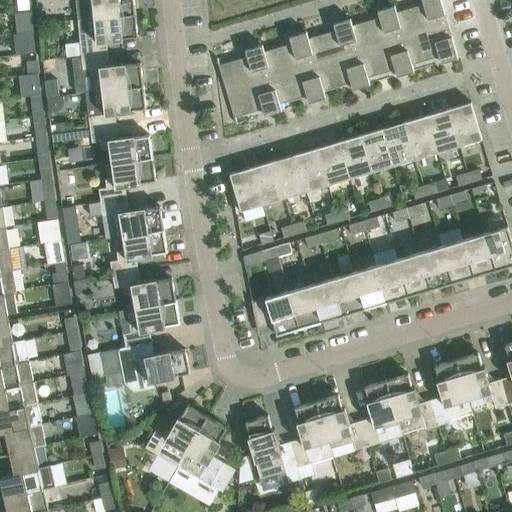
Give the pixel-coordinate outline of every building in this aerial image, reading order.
[(75,0),(78,19),(136,13),(134,0),(75,0)] [(422,0),(424,4),(397,12),(404,38),(448,25),(441,0),(422,0)] [(380,17),(352,25),(360,51),(404,38),(397,12),(395,5),(378,10),(380,17)] [(138,36),(136,13),(78,19),(82,56),(108,53),(106,41),(123,40),(123,37),(138,36)] [(22,19),(24,32),(34,31),(32,18),(22,19)] [(335,30),(308,38),(316,64),(360,51),(352,25),(350,19),(334,24),(335,30)] [(458,58),(448,25),(404,38),(412,64),(439,56),(441,63),(458,58)] [(35,45),(34,31),(24,32),(25,46),(35,45)] [(291,43),(264,51),(272,77),(316,64),(308,38),(306,32),(289,37),(291,43)] [(412,64),(404,38),(360,51),(368,77),(395,69),(397,76),(414,71),(412,64)] [(218,58),(217,58),(226,91),(272,77),(264,51),(262,45),(245,50),(247,56),(220,65),(218,58)] [(368,77),(360,51),(316,64),(324,90),(351,82),(353,89),(370,84),(368,77)] [(92,76),(94,91),(143,85),(141,63),(126,65),(126,62),(109,64),(108,53),(82,56),(83,69),(91,68),(92,76)] [(27,61),(28,74),(38,73),(37,60),(27,61)] [(326,97),(324,90),(316,64),(272,77),(280,103),(307,95),(309,102),(326,97)] [(28,74),(19,75),(21,96),(31,95),(41,94),(38,73),(28,74)] [(280,103),(272,77),(226,91),(236,124),(237,123),(235,117),(263,109),(265,115),(282,110),(280,103)] [(45,80),(47,96),(59,95),(57,79),(45,80)] [(94,91),(86,92),(90,129),(116,125),(116,120),(115,114),(130,112),(132,112),(131,110),(146,108),(143,85),(94,91)] [(0,140),(9,139),(2,98),(0,98),(0,140)] [(33,116),(43,115),(41,102),(32,103),(33,116)] [(471,102),(448,108),(459,145),(482,139),(471,102)] [(438,152),(459,145),(448,108),(427,115),(438,152)] [(45,128),(43,115),(33,116),(35,129),(45,128)] [(427,115),(405,121),(416,158),(438,152),(427,115)] [(394,165),(416,158),(405,121),(383,128),(394,165)] [(67,123),(55,124),(56,132),(68,131),(67,123)] [(116,125),(90,129),(92,142),(100,141),(101,149),(110,148),(112,163),(153,157),(150,135),(135,137),(135,134),(133,135),(118,137),(117,131),(116,125)] [(383,128),(361,134),(372,171),(394,165),(383,128)] [(90,129),(76,131),(77,144),(92,142),(90,129)] [(361,134),(339,141),(350,178),(372,171),(361,134)] [(328,184),(350,178),(339,141),(317,147),(328,184)] [(37,145),(39,158),(49,157),(47,143),(37,145)] [(317,147),(295,154),(306,191),(328,184),(317,147)] [(285,197),(306,191),(295,154),(273,160),(285,197)] [(41,171),(51,170),(49,157),(39,158),(41,171)] [(153,157),(103,164),(103,165),(112,163),(114,178),(105,179),(106,187),(99,189),(101,202),(127,198),(125,186),(142,184),(141,182),(156,179),(153,157)] [(273,160),(252,167),(263,204),(285,197),(273,160)] [(241,210),(263,204),(252,167),(230,173),(236,195),(235,195),(235,193),(233,194),(236,213),(238,213),(237,211),(241,210)] [(467,172),(470,182),(482,179),(479,169),(467,172)] [(459,186),(470,182),(467,172),(456,176),(459,186)] [(446,179),(435,182),(438,192),(448,189),(446,179)] [(435,182),(424,185),(427,195),(438,192),(435,182)] [(486,184),(472,188),(475,198),(489,194),(486,184)] [(45,200),(55,198),(53,185),(43,186),(45,200)] [(412,189),(415,198),(427,195),(424,185),(412,189)] [(450,195),(453,204),(467,200),(464,190),(450,195)] [(391,195),(380,198),(383,208),(394,205),(391,195)] [(439,209),(453,204),(450,195),(436,199),(439,209)] [(57,211),(55,198),(45,200),(47,213),(57,211)] [(105,237),(114,236),(114,237),(164,228),(160,206),(145,209),(145,206),(129,209),(127,198),(101,202),(88,203),(90,215),(102,213),(105,237)] [(369,201),(372,211),(383,208),(380,198),(369,201)] [(406,207),(409,217),(423,213),(421,203),(406,207)] [(73,207),(63,208),(64,219),(75,217),(73,207)] [(395,222),(409,217),(406,207),(392,212),(395,222)] [(336,211),(339,221),(350,218),(348,208),(336,211)] [(328,224),(339,221),(336,211),(325,214),(328,224)] [(363,220),(366,230),(380,226),(377,216),(363,220)] [(352,235),(366,230),(363,220),(349,225),(352,235)] [(292,224),(295,234),(307,231),(304,221),(292,224)] [(284,237),(295,234),(292,224),(281,227),(284,237)] [(49,228),(51,241),(61,239),(59,226),(49,228)] [(496,269),(511,264),(511,239),(508,226),(485,232),(496,269)] [(0,249),(9,248),(6,227),(0,227),(0,249)] [(167,251),(164,228),(114,237),(123,236),(125,250),(117,252),(118,260),(110,261),(112,274),(139,270),(137,258),(153,255),(153,253),(167,251)] [(336,239),(333,229),(319,233),(322,243),(336,239)] [(262,244),(274,241),(271,231),(259,234),(262,244)] [(474,276),(496,269),(485,232),(463,239),(474,276)] [(308,247),(322,243),(319,233),(305,237),(308,247)] [(51,241),(44,242),(47,264),(55,263),(65,261),(61,239),(51,241)] [(463,239),(441,245),(453,282),(474,276),(463,239)] [(289,242),(275,246),(278,256),(292,252),(289,242)] [(431,289),(453,282),(441,245),(420,252),(431,289)] [(264,260),(278,256),(275,246),(243,256),(245,267),(265,262),(264,260)] [(0,249),(0,271),(12,269),(9,248),(0,249)] [(420,252),(398,258),(409,295),(431,289),(420,252)] [(387,302),(409,295),(398,258),(376,265),(387,302)] [(82,264),(72,266),(74,281),(85,279),(82,264)] [(376,265),(354,271),(365,308),(387,302),(376,265)] [(58,283),(68,281),(66,268),(56,270),(58,283)] [(0,292),(4,292),(17,290),(13,269),(12,269),(0,271),(0,292)] [(127,308),(127,309),(176,300),(172,278),(157,280),(157,278),(140,281),(139,270),(112,274),(115,287),(123,286),(124,294),(133,293),(135,307),(127,308)] [(343,315),(365,308),(354,271),(332,278),(343,315)] [(332,278),(310,284),(321,321),(343,315),(332,278)] [(85,279),(74,281),(76,294),(87,293),(85,279)] [(68,281),(58,283),(54,284),(57,305),(72,303),(68,281)] [(300,328),(321,321),(310,284),(289,291),(300,328)] [(0,292),(0,318),(8,317),(8,314),(17,312),(13,291),(17,291),(17,290),(4,292),(0,292)] [(253,299),(251,299),(258,330),(259,330),(258,328),(274,323),(277,334),(300,328),(289,291),(253,301),(253,299)] [(180,322),(176,300),(127,309),(127,310),(136,308),(138,322),(130,324),(131,332),(123,334),(126,347),(152,342),(150,330),(166,327),(166,325),(180,322)] [(0,344),(13,342),(8,317),(0,318),(0,344)] [(67,332),(77,330),(74,317),(65,318),(67,332)] [(79,343),(77,330),(67,332),(70,345),(79,343)] [(0,366),(29,360),(25,339),(13,342),(0,344),(0,366)] [(152,342),(126,347),(119,348),(126,381),(135,389),(152,386),(151,382),(176,377),(175,375),(190,372),(185,349),(171,352),(170,350),(154,353),(152,342)] [(500,379),(508,404),(511,402),(511,342),(505,345),(509,359),(507,360),(511,376),(500,379)] [(85,371),(81,350),(64,353),(69,374),(71,374),(85,371)] [(88,354),(92,378),(106,375),(101,352),(88,354)] [(478,352),(457,359),(471,407),(472,407),(469,398),(483,394),(485,403),(493,400),(496,408),(508,404),(500,379),(489,382),(485,366),(483,367),(478,352)] [(471,407),(457,359),(435,365),(439,380),(437,380),(442,396),(431,400),(438,425),(450,421),(450,419),(471,413),(472,415),(473,414),(471,407)] [(0,366),(0,387),(33,381),(29,360),(0,366)] [(89,392),(85,371),(71,374),(75,395),(89,392)] [(408,373),(387,380),(401,428),(402,432),(425,426),(426,429),(438,425),(431,400),(419,403),(415,387),(413,388),(408,373)] [(402,432),(401,428),(387,380),(365,386),(369,401),(367,401),(372,417),(361,420),(368,446),(403,435),(402,432)] [(0,410),(37,402),(33,381),(0,387),(0,410)] [(75,395),(72,396),(76,416),(93,412),(89,392),(75,395)] [(338,394),(317,400),(331,448),(353,442),(356,449),(368,446),(361,420),(349,424),(345,408),(343,408),(338,394)] [(333,456),(331,448),(317,400),(295,407),(299,421),(297,422),(302,438),(291,441),(298,467),(333,456)] [(0,432),(30,426),(42,423),(37,402),(0,410),(0,432)] [(169,481),(207,416),(187,404),(180,418),(179,417),(170,431),(159,425),(154,433),(145,447),(178,466),(169,481)] [(98,433),(93,412),(76,416),(80,437),(98,433)] [(301,478),(298,467),(291,441),(279,444),(275,428),(272,429),(268,415),(246,422),(250,436),(248,437),(255,462),(260,478),(286,470),(289,482),(301,478)] [(207,416),(169,481),(178,466),(223,492),(236,469),(213,455),(221,441),(219,440),(227,427),(207,416)] [(148,418),(139,425),(154,433),(159,425),(148,418)] [(0,432),(0,454),(34,447),(46,444),(42,423),(30,426),(0,432)] [(511,443),(511,431),(503,434),(507,445),(511,443)] [(93,456),(102,453),(100,440),(90,443),(93,456)] [(0,454),(0,476),(39,468),(34,447),(0,454)] [(120,447),(108,450),(113,469),(125,466),(120,447)] [(458,447),(446,451),(449,462),(461,459),(458,447)] [(505,463),(511,460),(511,449),(502,453),(505,463)] [(434,454),(438,466),(449,462),(446,451),(434,454)] [(105,466),(102,453),(93,456),(96,469),(105,466)] [(393,479),(415,472),(411,458),(388,465),(393,479)] [(486,458),(473,461),(476,471),(489,467),(486,458)] [(473,461),(461,465),(463,474),(476,471),(473,461)] [(39,468),(0,476),(0,478),(2,483),(5,497),(44,488),(56,486),(51,465),(39,468)] [(388,468),(376,472),(379,483),(392,479),(388,468)] [(445,470),(432,474),(435,483),(448,479),(445,470)] [(435,483),(432,474),(420,477),(422,487),(435,483)] [(412,480),(391,486),(394,497),(415,491),(412,480)] [(102,497),(112,494),(109,481),(99,484),(102,497)] [(374,503),(394,497),(391,486),(371,492),(374,503)] [(5,497),(8,511),(36,511),(49,509),(44,488),(5,497)] [(317,488),(305,491),(309,504),(320,501),(317,488)] [(115,507),(112,494),(102,497),(105,510),(115,507)] [(363,494),(350,498),(353,508),(366,504),(363,494)] [(353,508),(350,498),(337,502),(340,511),(353,508)]
